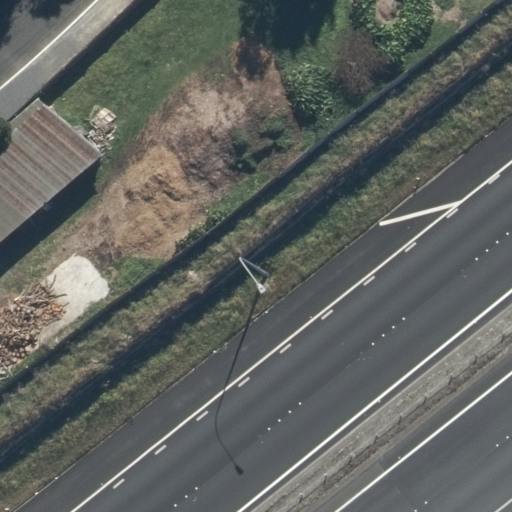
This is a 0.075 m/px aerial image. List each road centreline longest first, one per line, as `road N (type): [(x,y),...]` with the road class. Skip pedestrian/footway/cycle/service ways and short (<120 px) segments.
road 1 (trunk): [(135,511),(511,220)]
road 2 (trunk): [(150,511),(511,223)]
road 3 (trunk): [(511,432),(412,511)]
